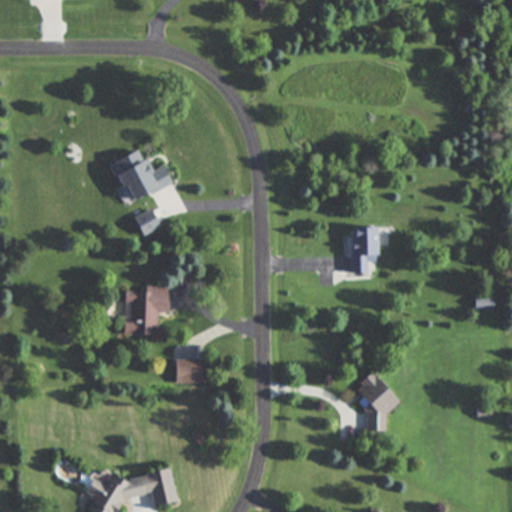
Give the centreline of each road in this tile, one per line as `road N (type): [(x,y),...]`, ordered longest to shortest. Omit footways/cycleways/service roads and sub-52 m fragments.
road 1 (residential): [(248,123),(262,180),(267,423),(261,467),(242,511)]
road 2 (residential): [(0,48),(169,52),(217,80),(248,123)]
